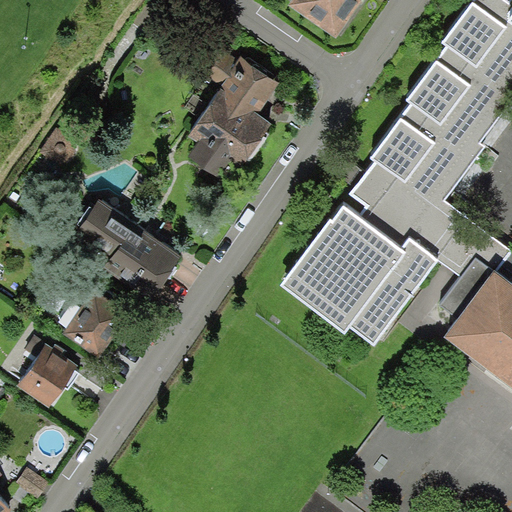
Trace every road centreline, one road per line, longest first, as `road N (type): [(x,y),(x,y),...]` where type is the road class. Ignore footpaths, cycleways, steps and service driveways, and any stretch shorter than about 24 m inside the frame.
road 1 (residential): [(52,511),(356,72)]
road 2 (residential): [(246,0),(356,72)]
